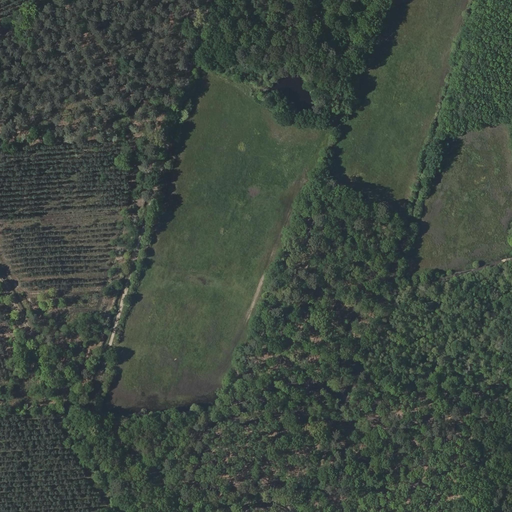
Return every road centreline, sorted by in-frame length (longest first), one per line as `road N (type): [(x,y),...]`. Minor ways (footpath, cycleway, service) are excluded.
road 1 (track): [(291,511),(380,317),(477,0)]
road 2 (track): [(130,511),(85,433),(211,0)]
road 3 (track): [(511,257),(387,295)]
